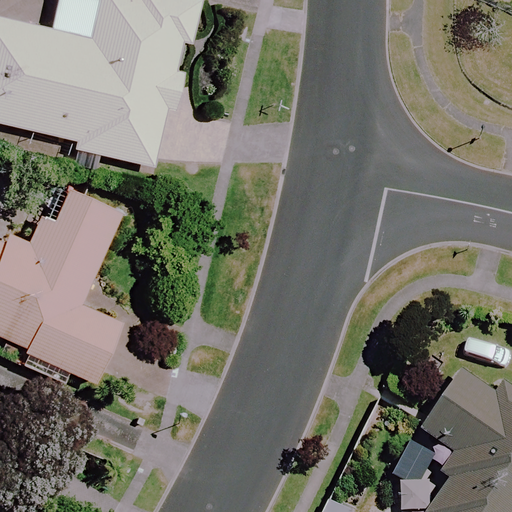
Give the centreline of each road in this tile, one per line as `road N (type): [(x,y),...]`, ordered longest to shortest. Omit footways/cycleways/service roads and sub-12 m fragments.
road 1 (residential): [(210,511),(303,305),(332,179)]
road 2 (residential): [(511,211),(332,179)]
road 3 (residential): [(332,179),(347,0)]
